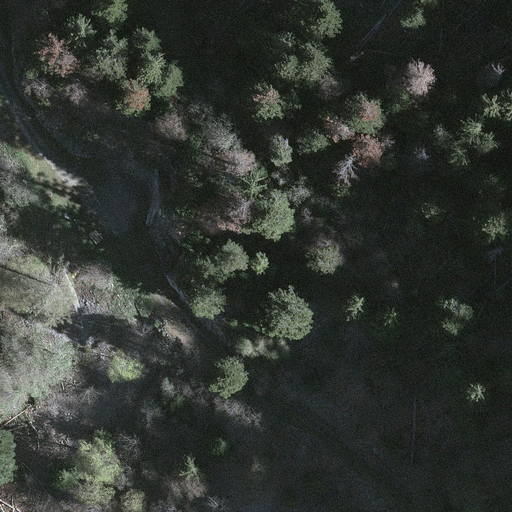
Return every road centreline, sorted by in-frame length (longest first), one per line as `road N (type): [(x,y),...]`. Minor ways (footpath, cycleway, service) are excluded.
road 1 (track): [(61,188),(200,338),(418,511)]
road 2 (unclassified): [(511,314),(422,252),(298,189),(261,159),(199,71),(164,0)]
road 3 (track): [(0,72),(61,188)]
